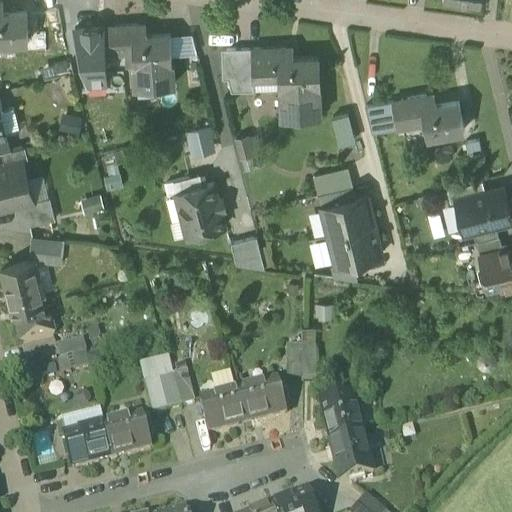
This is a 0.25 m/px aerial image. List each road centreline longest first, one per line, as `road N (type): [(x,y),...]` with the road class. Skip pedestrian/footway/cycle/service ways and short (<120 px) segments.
road 1 (residential): [(511,36),(229,0)]
road 2 (residential): [(44,511),(293,455)]
